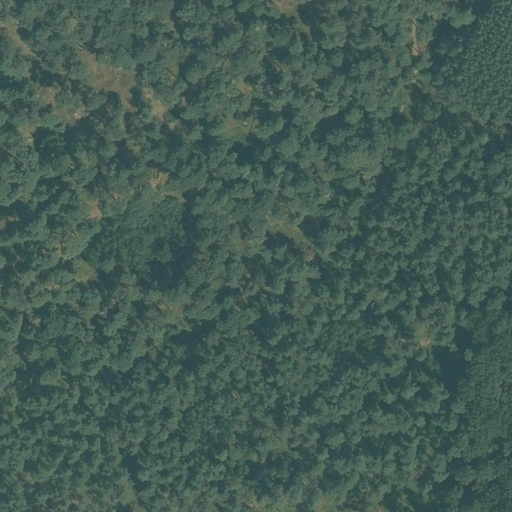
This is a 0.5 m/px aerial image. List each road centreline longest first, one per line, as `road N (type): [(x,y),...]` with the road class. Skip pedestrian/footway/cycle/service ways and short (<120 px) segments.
road 1 (unknown): [(0,387),(112,370),(183,333),(260,319),(296,296),(344,239),(423,109),(420,39),(433,0)]
road 2 (track): [(511,127),(390,109),(135,134),(105,128),(32,77),(0,67)]
road 3 (track): [(220,511),(442,350),(511,272)]
